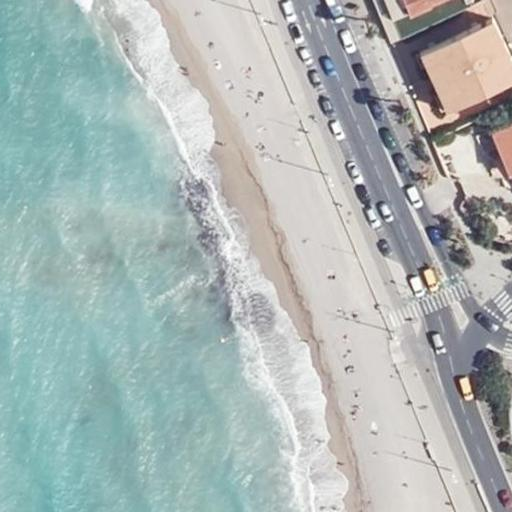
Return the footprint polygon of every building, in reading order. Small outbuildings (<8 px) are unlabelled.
[(385,0),(401,39),(461,11),(456,0),(385,0)] [(491,14),(484,1),(429,29),(435,42),(491,14)] [(434,46),(462,105),(511,80),(511,58),(493,18),(434,46)] [(451,110),(462,105),(434,46),(423,51),(451,110)] [(511,124),(493,133),(510,172),(511,171),(511,124)]
